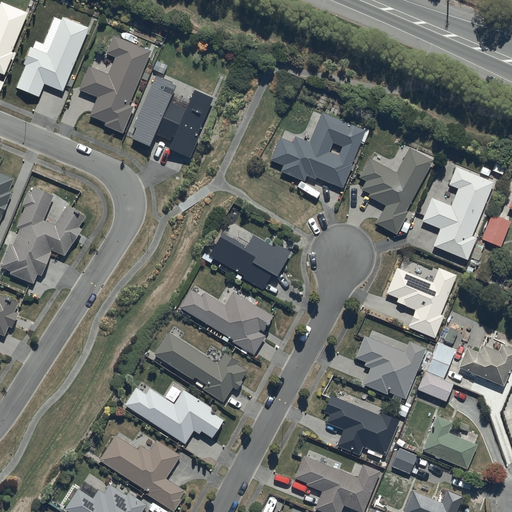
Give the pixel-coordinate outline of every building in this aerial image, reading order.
[(27,12),(1,1),(0,2),(0,73),(4,75),(13,51),(12,51),(27,12)] [(91,28),(62,17),(47,53),(29,46),(22,64),(25,65),(16,88),(39,97),(44,84),(62,91),(65,85),(68,86),(91,28)] [(136,107),(128,104),(150,51),(113,35),(106,52),(114,57),(107,74),(88,66),(78,89),(96,97),(88,116),(104,122),(103,126),(121,133),(122,131),(125,132),(136,107)] [(170,81),(155,75),(131,126),(135,127),(130,139),(148,147),(155,129),(157,130),(156,135),(168,140),(170,136),(172,137),(167,149),(188,158),(198,135),(197,134),(213,97),(192,88),(184,108),(167,101),(174,86),(169,84),(170,81)] [(364,130),(320,112),(308,142),(294,136),(292,142),(279,137),(270,160),(283,165),(280,171),(303,181),(305,176),(314,180),(315,178),(340,188),(364,130)] [(395,173),(368,158),(358,177),(366,181),(361,189),(368,194),(367,196),(384,206),(375,223),(395,234),(408,212),(405,210),(432,160),(408,148),(395,173)] [(492,182),(455,167),(448,185),(457,188),(450,205),(430,197),(420,221),(439,229),(432,246),(467,260),(475,238),(471,236),(492,182)] [(13,178),(0,173),(0,218),(2,215),(3,216),(12,193),(8,191),(13,178)] [(78,227),(85,216),(64,204),(65,201),(33,187),(31,193),(28,191),(22,205),(25,207),(16,228),(19,229),(12,246),(9,244),(0,265),(0,266),(10,271),(9,274),(32,283),(37,274),(41,276),(52,250),(64,255),(81,229),(78,227)] [(490,214),(481,238),(499,246),(510,222),(490,214)] [(240,279),(241,278),(262,290),(271,273),(275,276),(289,251),(275,243),(273,247),(252,234),(245,246),(221,232),(208,256),(237,273),(235,277),(240,279)] [(455,275),(437,268),(432,282),(395,267),(385,294),(398,299),(396,302),(415,309),(408,327),(434,337),(442,316),(439,315),(455,275)] [(230,342),(253,355),(264,336),(257,332),(259,329),(263,331),(272,317),(232,291),(224,304),(204,291),(201,296),(189,289),(178,307),(232,340),(230,342)] [(0,333),(4,335),(8,326),(12,327),(17,313),(13,312),(17,302),(0,294),(0,333)] [(167,332),(153,354),(192,380),(194,377),(205,384),(201,389),(222,402),(232,387),(237,390),(242,381),(240,380),(246,371),(236,364),(237,362),(224,353),(217,364),(167,332)] [(363,336),(354,357),(365,362),(363,366),(369,368),(363,385),(386,394),(387,392),(404,399),(425,347),(408,341),(404,352),(363,336)] [(511,349),(500,344),(497,350),(480,343),(476,352),(465,347),(456,367),(502,386),(511,362),(511,349)] [(417,389),(444,401),(452,383),(424,371),(417,389)] [(135,388),(123,405),(184,444),(192,430),(198,434),(200,431),(211,438),(222,420),(210,412),(212,410),(183,390),(173,405),(149,389),(145,394),(135,388)] [(329,395),(323,412),(328,415),(325,423),(342,429),(336,446),(359,454),(362,447),(384,455),(398,419),(381,413),(380,415),(329,395)] [(451,421),(435,415),(421,451),(466,469),(475,444),(446,433),(451,421)] [(114,435),(99,459),(147,491),(145,494),(173,511),(181,500),(179,499),(184,491),(164,478),(179,455),(155,440),(148,451),(139,445),(137,449),(114,435)] [(417,455),(398,447),(391,466),(409,474),(417,455)] [(339,511),(342,505),(355,511),(354,511),(362,511),(379,471),(363,465),(357,477),(302,455),(293,478),(305,482),(305,485),(320,491),(313,509),(319,511),(339,511)] [(77,488),(64,509),(69,511),(141,511),(146,504),(128,493),(127,496),(109,484),(104,493),(98,489),(92,498),(77,488)] [(454,511),(461,497),(445,491),(440,502),(411,490),(401,511),(454,511)]
